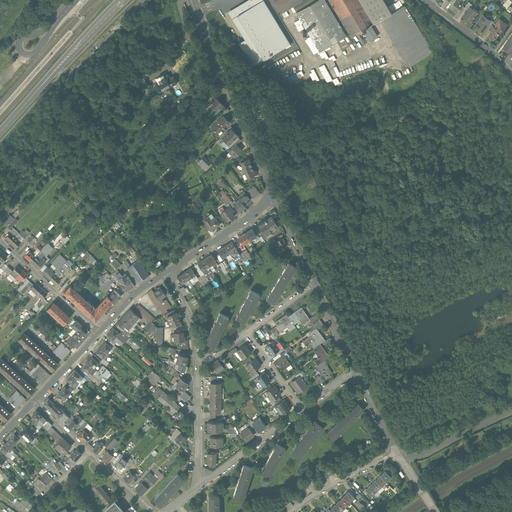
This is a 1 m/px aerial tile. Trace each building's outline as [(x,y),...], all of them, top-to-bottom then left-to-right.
[(239,46),(252,68),(290,45),(262,0),(248,0),(227,13),(246,43),(239,46)] [(363,31),(371,26),(381,20),(391,14),(391,13),(383,0),(272,0),(281,14),(292,7),(320,52),(327,48),(329,51),(327,52),(333,62),(355,49),(353,47),(356,45),(352,38),(363,31)] [(449,6),(456,12),(462,5),(463,1),(461,0),(453,0),(453,2),(449,6)] [(391,14),(381,20),(410,66),(432,53),(403,6),(391,13),(391,14)] [(467,9),(462,16),(469,22),(477,12),(470,6),(469,6),(467,9)] [(483,15),(474,26),(482,32),(487,25),(490,21),(490,20),(483,15)] [(495,26),(488,36),(492,39),(494,37),(495,38),(498,34),(499,35),(506,27),(504,26),(505,24),(499,20),(494,26),(495,26)] [(371,26),(363,31),(370,42),(378,37),(371,26)] [(511,35),(511,36),(502,49),(509,55),(510,55),(511,52),(511,35)] [(166,73),(152,81),(154,84),(167,76),(166,73)] [(167,76),(154,84),(156,88),(155,89),(158,94),(160,97),(167,92),(166,90),(177,84),(173,77),(169,79),(168,76),(167,76)] [(139,90),(141,89),(147,85),(143,79),(135,84),(139,90)] [(224,105),(216,97),(204,108),(208,112),(209,110),(214,115),(224,105)] [(211,129),(217,135),(229,123),(223,117),(211,129)] [(232,129),(230,131),(229,130),(227,132),(228,133),(223,138),(224,140),(221,143),(224,146),(228,143),(229,145),(237,137),(238,136),(232,129)] [(237,137),(229,145),(231,146),(234,144),(239,139),(237,137)] [(229,154),(235,159),(242,152),(236,147),(229,154)] [(211,163),(204,157),(200,161),(206,168),(211,163)] [(248,160),(245,161),(241,163),(244,171),(252,167),(250,163),(251,163),(249,159),(247,160),(248,160)] [(252,167),(244,171),(246,175),(243,176),(245,180),(256,176),(254,171),(252,167)] [(254,187),(247,192),(252,199),(259,194),(254,187)] [(180,193),(183,207),(188,206),(184,192),(180,193)] [(244,193),(238,198),(239,199),(243,204),(246,202),(247,203),(250,200),(244,193)] [(239,199),(233,204),(238,212),(242,208),(244,206),(243,204),(239,199)] [(13,200),(4,209),(8,213),(17,204),(13,200)] [(235,217),(227,207),(220,213),(227,221),(230,218),(231,219),(235,217)] [(10,215),(6,220),(4,218),(0,222),(2,224),(3,223),(7,226),(9,224),(15,218),(12,215),(11,216),(10,215)] [(264,221),(271,231),(279,226),(272,215),(264,221)] [(214,217),(209,221),(207,217),(203,220),(205,224),(209,230),(210,231),(219,225),(214,217)] [(15,218),(9,224),(11,226),(17,220),(15,218)] [(116,229),(121,224),(117,219),(112,223),(116,229)] [(271,231),(264,221),(258,225),(263,232),(265,235),(271,231)] [(250,241),(257,236),(252,228),(245,233),(250,241)] [(26,229),(24,232),(22,230),(19,234),(24,239),(29,233),(26,229)] [(5,237),(10,243),(15,237),(10,232),(5,237)] [(243,245),(250,241),(245,233),(238,237),(243,245)] [(24,239),(19,234),(15,237),(21,242),(24,239)] [(21,242),(15,237),(10,243),(15,247),(21,242)] [(284,238),(277,241),(282,250),(287,247),(285,242),(286,242),(284,238)] [(59,241),(55,245),(59,250),(65,243),(61,239),(59,241)] [(240,255),(241,255),(240,254),(232,241),(224,246),(230,255),(233,260),(240,255)] [(41,249),(30,261),(37,268),(45,260),(43,258),(45,255),(46,256),(52,249),(47,243),(42,249),(41,249)] [(32,253),(28,250),(25,253),(27,254),(25,256),(30,261),(41,249),(38,245),(35,248),(36,249),(32,253)] [(230,255),(224,246),(218,251),(222,258),(226,255),(227,256),(230,255)] [(59,255),(51,264),(56,268),(52,272),(47,267),(42,273),(49,280),(61,267),(66,262),(59,255)] [(90,255),(85,261),(85,262),(88,265),(94,259),(90,255)] [(211,255),(204,260),(210,268),(212,266),(212,265),(216,262),(211,255)] [(121,265),(116,260),(111,264),(116,269),(121,265)] [(210,268),(204,260),(197,264),(202,271),(206,269),(207,270),(210,268)] [(127,268),(137,284),(148,276),(138,261),(127,268)] [(218,264),(223,273),(229,270),(224,261),(218,264)] [(275,285),(271,292),(270,292),(271,292),(269,295),(267,298),(275,303),(275,302),(274,302),(279,295),(279,294),(280,292),(280,293),(281,292),(280,292),(289,278),(289,277),(290,277),(289,276),(291,274),(291,275),(291,274),(295,266),(296,267),(296,266),(288,262),(286,265),(286,266),(285,268),(285,267),(285,268),(281,275),(280,275),(281,275),(280,277),(279,277),(280,277),(277,282),(276,282),(276,283),(275,284),(275,285)] [(8,274),(4,279),(9,284),(12,280),(22,270),(17,265),(12,270),(8,274)] [(12,270),(7,266),(3,270),(8,274),(12,270)] [(61,267),(49,280),(54,284),(59,279),(57,276),(58,275),(58,276),(61,273),(62,273),(64,271),(65,272),(66,272),(61,267)] [(69,268),(68,267),(66,268),(68,269),(66,272),(65,272),(64,271),(62,273),(66,276),(68,279),(75,271),(73,269),(71,270),(69,268)] [(191,269),(184,273),(189,281),(192,279),(191,278),(195,276),(191,269)] [(22,270),(12,280),(17,284),(20,280),(21,279),(23,281),(25,279),(23,277),(27,274),(22,270)] [(117,270),(110,276),(114,281),(117,279),(115,276),(119,273),(117,270)] [(105,280),(102,282),(100,281),(96,285),(107,295),(109,296),(110,294),(107,291),(111,288),(109,286),(113,283),(108,278),(109,277),(106,273),(104,275),(105,276),(103,278),(105,280)] [(110,276),(107,273),(106,273),(109,277),(108,278),(113,283),(114,281),(110,276)] [(184,273),(177,277),(182,285),(186,282),(187,283),(189,281),(184,273)] [(127,277),(124,274),(121,276),(117,279),(122,286),(125,291),(134,285),(128,276),(127,277)] [(25,285),(20,291),(23,293),(32,283),(29,281),(25,285)] [(34,283),(30,287),(31,288),(28,292),(33,297),(42,288),(36,283),(35,284),(34,283)] [(84,298),(73,288),(70,285),(63,292),(80,307),(86,301),(84,298)] [(33,297),(24,307),(28,310),(38,299),(37,298),(39,295),(41,298),(47,293),(42,288),(33,297)] [(157,290),(154,293),(159,300),(161,299),(166,296),(161,288),(160,288),(159,288),(158,288),(157,289),(157,290)] [(244,305),(243,308),(242,307),(243,308),(239,315),(238,315),(239,315),(237,319),(236,318),(245,323),(245,322),(248,317),(249,314),(249,315),(249,314),(255,302),(256,302),(257,300),(260,294),(251,289),(252,290),(250,293),(249,292),(249,293),(250,293),(246,301),(245,300),(246,301),(244,304),(243,304),(244,305)] [(114,301),(115,302),(121,296),(114,290),(109,296),(114,301)] [(159,300),(154,293),(152,290),(147,294),(158,309),(163,316),(164,315),(168,313),(166,311),(159,300)] [(95,308),(87,300),(86,301),(80,307),(95,321),(114,301),(109,296),(107,295),(95,308)] [(195,298),(190,301),(192,303),(195,308),(200,305),(195,298)] [(171,308),(165,300),(163,301),(161,299),(159,300),(166,311),(171,308)] [(67,314),(56,304),(53,302),(47,308),(51,312),(51,313),(59,320),(63,324),(69,317),(66,314),(67,314)] [(155,320),(139,305),(135,309),(150,323),(151,324),(155,320)] [(310,319),(301,307),(288,316),(293,322),(297,319),(302,326),(306,323),(310,319)] [(134,322),(139,317),(131,309),(126,314),(134,322)] [(171,315),(166,317),(167,318),(170,325),(176,325),(180,323),(181,323),(176,313),(171,315)] [(215,325),(214,328),(213,327),(213,328),(214,328),(212,331),(211,331),(212,331),(208,339),(207,338),(207,339),(208,339),(207,342),(206,342),(205,342),(215,346),(218,340),(219,338),(225,326),(226,324),(226,323),(229,318),(229,317),(220,313),(221,314),(220,317),(218,316),(218,317),(219,317),(216,325),(215,324),(214,324),(215,325)] [(130,326),(134,322),(126,314),(122,319),(128,324),(130,326)] [(319,318),(316,314),(310,319),(306,323),(307,325),(319,318)] [(288,316),(287,315),(280,320),(280,319),(275,322),(277,325),(278,325),(283,333),(283,332),(281,330),(287,325),(291,330),(296,327),(293,322),(288,316)] [(319,318),(307,325),(309,328),(320,320),(319,318)] [(128,324),(122,319),(117,323),(120,326),(123,329),(128,324)] [(324,325),(320,320),(309,328),(312,332),(316,328),(317,329),(320,328),(324,325)] [(118,328),(115,325),(115,326),(116,327),(115,326),(110,331),(116,337),(123,343),(127,339),(120,333),(121,331),(118,328)] [(278,325),(277,325),(274,328),(279,335),(283,333),(278,325)] [(148,326),(144,331),(148,335),(153,329),(148,326)] [(80,327),(75,332),(82,338),(86,333),(84,331),(85,330),(84,329),(84,330),(82,329),(80,327)] [(330,357),(320,344),(322,343),(321,343),(325,340),(317,329),(316,328),(312,332),(309,333),(311,335),(303,341),(308,349),(312,346),(314,348),(313,349),(319,357),(315,361),(318,365),(324,361),(330,357)] [(116,337),(110,331),(107,335),(110,338),(112,340),(116,337)] [(75,332),(71,336),(78,342),(82,338),(75,332)] [(183,332),(173,333),(174,342),(184,342),(184,341),(184,337),(183,337),(183,332)] [(35,343),(24,333),(18,340),(29,350),(35,343)] [(78,342),(71,336),(67,341),(69,343),(68,343),(70,344),(69,345),(70,346),(71,345),(73,347),(78,342)] [(274,341),(265,347),(271,356),(278,351),(280,350),(274,341)] [(61,358),(69,349),(67,347),(63,344),(61,342),(53,351),(61,358)] [(46,354),(35,343),(29,350),(40,361),(46,354)] [(107,353),(112,348),(108,345),(106,343),(101,348),(107,353)] [(237,351),(243,359),(251,353),(245,344),(237,350),(237,351)] [(236,347),(223,356),(226,359),(237,351),(237,350),(236,347)] [(102,358),(107,353),(101,348),(96,353),(102,358)] [(57,364),(46,354),(40,361),(51,371),(57,364)] [(187,357),(178,354),(175,363),(185,366),(187,361),(185,361),(187,357)] [(275,360),(282,371),(291,365),(283,354),(281,356),(275,360)] [(109,373),(92,357),(87,362),(93,368),(105,379),(109,373)] [(12,368),(1,358),(0,358),(0,370),(5,375),(12,368)] [(247,364),(253,372),(256,370),(261,366),(255,358),(247,364)] [(220,364),(217,361),(209,367),(213,371),(215,370),(217,373),(224,368),(221,363),(220,364)] [(328,366),(324,361),(318,365),(316,367),(322,375),(318,377),(322,382),(327,378),(328,379),(331,377),(329,375),(331,373),(327,366),(328,366)] [(93,368),(87,362),(83,367),(85,370),(88,373),(93,368)] [(185,366),(175,363),(174,367),(179,370),(180,371),(185,373),(187,366),(185,366)] [(31,375),(38,382),(46,373),(39,367),(31,375)] [(23,379),(12,368),(5,375),(16,386),(23,379)] [(78,377),(80,375),(74,370),(70,374),(76,379),(78,377)] [(140,381),(148,389),(159,377),(151,370),(140,381)] [(257,378),(263,386),(271,380),(265,372),(257,378)] [(74,382),(76,379),(70,374),(66,378),(72,384),(74,382)] [(301,377),(300,377),(298,378),(297,377),(297,378),(291,382),(295,389),(296,389),(299,392),(307,386),(301,377)] [(34,389),(23,379),(16,386),(27,396),(34,389)] [(188,384),(180,379),(175,386),(183,392),(184,392),(183,391),(185,388),(186,389),(186,388),(185,387),(188,384)] [(216,382),(210,382),(210,387),(209,387),(209,391),(210,391),(210,399),(220,399),(220,382),(216,382)] [(275,385),(267,391),(269,395),(267,396),(271,402),(274,400),(278,396),(281,394),(275,385)] [(67,389),(65,387),(60,392),(66,397),(71,392),(67,389)] [(8,400),(15,407),(23,398),(16,391),(8,400)] [(66,397),(60,392),(55,397),(58,399),(61,402),(66,397)] [(179,407),(163,392),(157,398),(173,413),(179,407)] [(190,397),(183,392),(179,396),(186,402),(190,397)] [(51,401),(48,398),(43,403),(49,408),(54,403),(51,401)] [(138,410),(142,413),(152,401),(149,398),(138,410)] [(220,399),(210,399),(210,405),(209,405),(209,408),(210,408),(210,412),(216,412),(220,413),(220,399)] [(275,406),(281,415),(291,408),(285,399),(283,401),(278,404),(275,406)] [(59,405),(55,402),(54,403),(49,408),(58,417),(59,417),(63,412),(57,407),(59,405)] [(11,414),(0,404),(0,416),(4,421),(11,414)] [(327,433),(333,440),(334,439),(333,439),(335,437),(336,437),(335,436),(337,434),(338,435),(338,434),(343,429),(344,429),(343,428),(345,427),(346,428),(346,427),(350,422),(351,422),(350,421),(352,420),(353,421),(353,420),(358,415),(359,415),(358,414),(359,413),(360,413),(362,411),(363,411),(357,404),(357,405),(351,410),(349,412),(349,413),(337,425),(336,425),(334,427),(328,433),(327,433)] [(173,414),(181,420),(186,414),(179,407),(173,414)] [(36,411),(31,416),(35,419),(33,422),(34,423),(35,424),(42,416),(36,411)] [(67,417),(64,414),(64,413),(63,412),(59,417),(63,421),(67,417)] [(74,418),(72,416),(69,419),(71,421),(67,425),(74,432),(77,430),(80,426),(78,424),(82,420),(77,415),(74,418)] [(266,427),(260,418),(253,423),(252,423),(255,426),(259,431),(266,427)] [(36,430),(32,426),(34,423),(33,422),(32,421),(26,427),(32,433),(36,430)] [(217,422),(208,422),(208,431),(222,431),(223,429),(223,422),(217,422)] [(315,423),(311,428),(310,428),(309,430),(309,431),(304,437),(303,437),(303,438),(299,444),(298,443),(296,446),(297,446),(292,452),(291,452),(300,459),(300,458),(299,457),(301,455),(302,456),(302,455),(309,446),(309,447),(309,446),(309,445),(311,443),(312,444),(312,443),(311,442),(313,440),(314,441),(314,440),(321,431),(321,432),(321,431),(321,430),(322,428),(323,429),(324,428),(315,422),(315,423)] [(142,427),(147,433),(152,429),(146,423),(142,427)] [(32,433),(26,427),(22,431),(24,433),(24,434),(31,441),(35,437),(32,433)] [(240,433),(245,441),(253,435),(249,430),(248,427),(247,428),(240,433)] [(87,433),(83,429),(80,433),(78,435),(82,439),(87,433)] [(186,440),(176,430),(171,436),(181,446),(186,440)] [(16,436),(14,434),(10,439),(14,444),(19,438),(21,436),(19,433),(16,436)] [(87,433),(82,439),(86,443),(88,440),(91,437),(87,433)] [(52,443),(63,454),(71,445),(60,435),(52,443)] [(217,437),(210,437),(211,437),(211,440),(210,440),(210,443),(212,443),(212,446),(217,446),(217,443),(223,443),(223,437),(217,437)] [(14,444),(10,439),(5,443),(11,449),(12,448),(11,447),(14,444)] [(180,445),(173,439),(171,441),(173,443),(178,447),(180,445)] [(5,443),(1,448),(3,450),(5,452),(6,453),(9,449),(10,450),(11,449),(5,443)] [(95,447),(93,449),(97,453),(102,447),(98,443),(95,447)] [(274,450),(272,452),(273,452),(266,464),(266,463),(264,466),(265,466),(262,471),(261,471),(261,472),(270,477),(270,476),(269,476),(270,473),(272,474),(272,473),(271,473),(275,466),(276,467),(276,466),(275,465),(277,463),(278,463),(277,462),(278,459),(280,460),(279,459),(283,452),(284,453),(284,452),(283,452),(285,449),(286,450),(286,449),(277,444),(277,445),(274,450)] [(82,453),(76,448),(75,449),(74,449),(71,451),(72,452),(70,455),(71,456),(64,463),(68,467),(75,460),(82,453)] [(112,457),(106,452),(101,457),(107,463),(112,457)] [(214,453),(208,453),(208,464),(209,464),(216,464),(216,458),(214,458),(214,453)] [(126,461),(121,456),(122,455),(121,455),(115,463),(116,462),(118,464),(117,465),(118,465),(120,467),(120,468),(127,461),(127,460),(126,461)] [(331,463),(317,477),(322,482),(336,468),(331,463)] [(241,474),(237,486),(236,489),(234,495),(234,496),(244,499),(244,498),(243,498),(244,495),(245,495),(244,494),(247,487),(246,486),(247,483),(248,484),(249,483),(247,483),(248,480),(250,480),(249,479),(251,472),(252,472),(251,471),(252,468),(253,469),(253,468),(244,465),(243,465),(244,465),(242,471),(241,471),(241,474)] [(387,469),(382,475),(381,477),(386,482),(389,479),(388,478),(390,476),(389,476),(392,474),(387,469)] [(135,476),(129,471),(127,473),(126,472),(123,476),(124,476),(123,477),(129,483),(132,479),(135,477),(135,476)] [(52,479),(46,472),(41,477),(48,483),(52,479)] [(145,479),(141,483),(140,482),(137,485),(138,486),(135,489),(141,495),(151,484),(152,485),(157,480),(155,477),(153,475),(153,476),(149,472),(144,478),(145,479)] [(163,489),(156,497),(157,497),(154,499),(160,505),(183,480),(176,474),(176,475),(174,477),(167,484),(168,484),(163,490),(163,489)] [(314,480),(310,476),(296,489),(300,494),(314,480)] [(381,477),(380,476),(377,479),(378,480),(376,481),(382,487),(384,489),(386,487),(384,485),(386,483),(386,482),(381,477)] [(46,485),(40,480),(35,485),(36,486),(41,491),(46,485)] [(376,481),(372,484),(373,484),(371,486),(375,490),(376,491),(379,489),(380,489),(382,487),(376,481)] [(112,501),(97,482),(92,487),(107,505),(112,501)] [(371,486),(371,485),(368,488),(368,489),(366,491),(368,493),(371,496),(374,493),(373,492),(375,490),(371,486)] [(41,491),(36,486),(31,491),(36,496),(41,491)] [(295,495),(291,491),(278,505),(282,509),(295,495)] [(349,493),(348,492),(345,495),(346,496),(344,497),(348,502),(349,503),(352,500),(351,499),(353,497),(349,493)] [(219,496),(209,496),(209,497),(210,504),(209,504),(209,506),(210,506),(209,511),(218,511),(219,509),(220,509),(220,508),(219,508),(219,500),(220,500),(219,500),(218,497),(219,497),(219,496)] [(30,502),(25,497),(20,502),(25,507),(30,502)] [(344,497),(343,497),(340,500),(341,500),(339,502),(343,506),(344,507),(347,505),(346,504),(348,502),(344,497)] [(20,502),(17,500),(14,504),(22,510),(25,507),(20,502)] [(124,511),(123,511),(114,500),(112,501),(107,505),(102,509),(104,511),(135,511),(136,511),(132,506),(127,509),(127,510),(124,511)] [(339,502),(338,501),(335,504),(336,505),(334,506),(339,511),(342,509),(341,508),(343,506),(339,502)]
